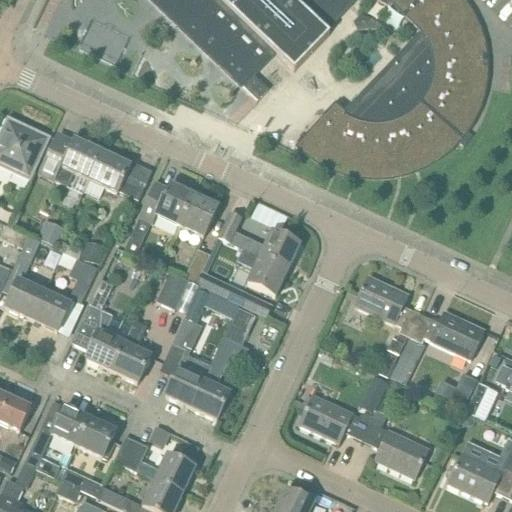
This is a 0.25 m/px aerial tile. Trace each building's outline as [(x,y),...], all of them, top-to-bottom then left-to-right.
[(252,78),(274,55),(232,14),(239,7),(231,0),(146,0),(256,106),(257,105),(257,104),(268,93),(252,78)] [(231,0),(239,7),(232,14),(274,55),(294,74),(329,38),(324,33),(355,0),(380,0),(377,4),(386,9),(391,5),(416,29),(421,35),(342,118),(335,112),(299,149),(309,158),(320,165),(328,170),(337,174),(350,178),(359,179),(369,180),(383,180),(392,179),(401,177),(414,173),(431,165),(443,158),(450,151),(456,145),(463,150),(472,139),(465,134),(470,126),(475,118),(480,105),(482,96),(484,87),(486,73),(485,63),(484,54),(481,41),(478,32),(475,23),(470,15),(468,16),(461,5),(462,3),(459,0),(231,0)] [(368,33),(370,23),(360,18),(353,26),(357,34),(368,33)] [(0,134),(0,171),(30,186),(51,141),(6,121),(0,134)] [(88,185),(102,156),(72,143),(69,150),(55,143),(38,178),(67,191),(73,178),(88,185)] [(131,170),(102,156),(88,185),(118,199),(119,197),(138,205),(146,189),(126,180),(131,170)] [(180,231),(192,204),(194,200),(193,199),(191,203),(184,200),(183,200),(185,196),(169,188),(167,193),(155,187),(139,222),(152,228),(156,219),(180,231)] [(192,204),(180,231),(203,242),(209,229),(217,211),(202,204),(200,208),(192,204)] [(15,215),(8,231),(13,233),(20,217),(15,215)] [(229,217),(221,235),(217,243),(243,256),(286,276),(299,249),(271,236),(265,250),(235,236),(241,223),(229,217)] [(57,254),(60,247),(58,246),(60,232),(43,229),(40,246),(57,254)] [(0,242),(23,254),(29,241),(4,230),(0,238),(0,242)] [(5,312),(31,324),(43,297),(21,286),(39,250),(38,250),(40,246),(29,241),(23,254),(3,295),(11,299),(5,312)] [(62,245),(57,254),(63,257),(67,249),(67,248),(62,245)] [(83,245),(79,265),(100,268),(104,249),(83,245)] [(185,284),(187,286),(196,290),(210,260),(198,255),(185,284)] [(248,288),(256,292),(275,301),(286,276),(243,256),(239,266),(255,274),(248,288)] [(77,285),(68,304),(80,310),(97,273),(77,264),(63,257),(58,268),(71,274),(68,281),(77,285)] [(0,270),(0,279),(6,283),(10,275),(0,270)] [(187,286),(185,284),(170,277),(156,306),(174,314),(187,286)] [(409,343),(420,320),(402,311),(407,300),(368,281),(354,311),(401,333),(399,338),(409,343)] [(101,284),(80,330),(71,348),(88,356),(85,364),(111,376),(124,348),(104,339),(113,321),(101,315),(113,290),(101,284)] [(199,291),(184,323),(172,348),(184,354),(195,329),(211,296),(199,291)] [(236,308),(242,296),(229,291),(224,303),(236,308)] [(43,297),(31,324),(57,336),(69,310),(43,297)] [(269,310),(244,298),(239,310),(264,321),(269,310)] [(420,320),(409,343),(421,348),(423,343),(470,364),(484,335),(444,317),(438,328),(420,320)] [(134,326),(124,348),(111,376),(137,388),(146,370),(150,361),(135,354),(146,331),(134,326)] [(216,425),(229,397),(215,391),(230,359),(243,365),(249,354),(242,350),(247,341),(230,333),(225,342),(224,342),(204,385),(203,385),(190,413),(216,425)] [(411,349),(404,363),(414,368),(420,354),(411,349)] [(511,373),(502,369),(494,385),(506,391),(511,381),(511,378),(511,373)] [(405,372),(396,375),(401,388),(409,385),(405,372)] [(203,385),(177,373),(164,401),(190,413),(203,385)] [(0,419),(8,402),(0,397),(0,419)] [(294,403),(292,409),(305,415),(311,402),(306,399),(302,407),(294,403)] [(359,422),(330,408),(312,400),(311,402),(305,415),(298,430),(338,448),(344,437),(361,446),(376,414),(365,409),(359,422)] [(8,402),(0,419),(0,426),(19,436),(30,412),(8,402)] [(52,439),(77,450),(89,423),(53,406),(24,469),(35,474),(52,439)] [(376,414),(361,446),(379,454),(374,465),(414,484),(422,466),(428,455),(381,432),(388,419),(376,414)] [(462,417),(457,428),(459,432),(477,426),(475,421),(462,417)] [(115,435),(89,423),(77,450),(102,462),(107,453),(115,435)] [(125,471),(136,445),(125,440),(113,466),(125,471)] [(136,445),(125,471),(136,476),(154,485),(159,474),(141,466),(148,451),(136,445)] [(492,496),(510,505),(511,500),(511,450),(499,477),(461,459),(447,488),(487,507),(492,496)] [(154,485),(182,498),(194,472),(191,470),(194,463),(179,456),(175,463),(166,459),(159,474),(154,485)] [(27,492),(35,474),(24,469),(15,487),(27,492)] [(74,479),(69,490),(79,494),(84,484),(74,479)] [(17,506),(23,492),(7,484),(0,499),(0,511),(21,511),(22,508),(17,506)] [(175,511),(182,498),(154,485),(142,511),(101,492),(96,502),(115,511),(175,511)] [(75,507),(80,495),(62,487),(57,498),(75,507)] [(310,511),(313,507),(285,494),(277,511),(310,511)]
